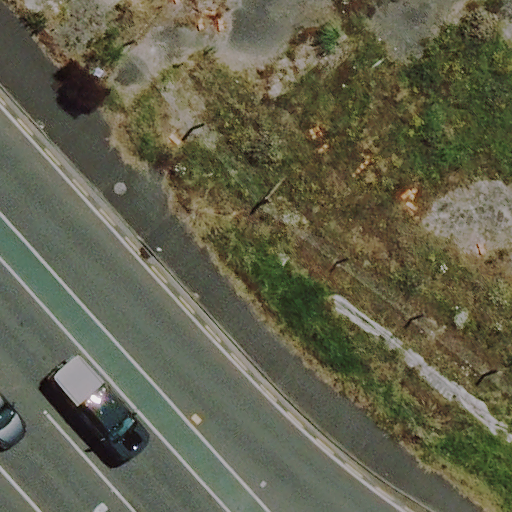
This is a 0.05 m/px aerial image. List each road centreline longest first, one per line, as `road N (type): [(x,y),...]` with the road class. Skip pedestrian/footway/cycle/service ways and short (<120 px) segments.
road 1 (secondary): [(0,193),(314,511)]
road 2 (secondary): [(0,400),(98,511)]
